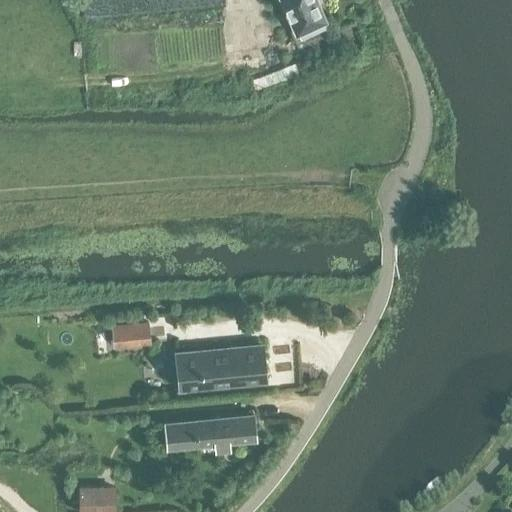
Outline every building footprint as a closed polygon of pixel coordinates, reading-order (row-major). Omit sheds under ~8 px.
[(317,0),(281,0),(295,31),(325,17),(317,0)] [(111,324),(113,346),(151,343),(149,320),(111,324)] [(180,387),(267,379),(264,343),(176,352),(180,387)] [(229,439),(256,437),(254,412),(166,421),(168,445),(216,440),(217,449),(230,447),(229,439)] [(115,485),(80,485),(80,510),(115,510),(115,485)]
